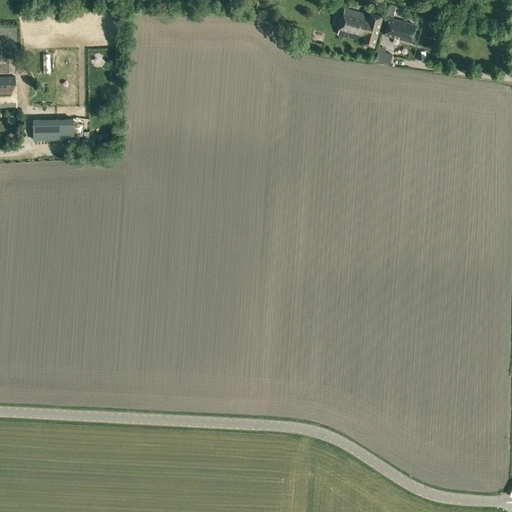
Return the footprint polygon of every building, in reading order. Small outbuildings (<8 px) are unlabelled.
[(377,32),(382,15),(369,11),(369,14),(357,10),(359,2),(352,0),(346,0),(345,8),(344,8),(337,34),(361,40),(360,43),(373,47),(377,32)] [(392,15),(400,15),(400,7),(392,6),(392,15)] [(389,17),(384,34),(411,41),(416,25),(389,17)] [(392,53),(379,50),(376,61),(389,65),(392,53)] [(0,76),(0,106),(16,106),(15,76),(0,76)] [(32,119),(33,140),(74,139),(73,118),(32,119)] [(15,142),(15,134),(10,134),(7,137),(7,142),(15,142)]
